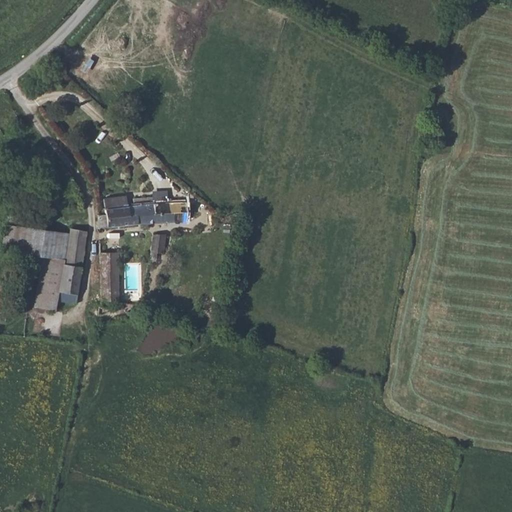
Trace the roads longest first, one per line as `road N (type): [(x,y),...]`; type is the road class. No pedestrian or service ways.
road 1 (unknown): [(9,75),(85,186),(92,228),(86,323)]
road 2 (unclassified): [(0,81),(93,0)]
